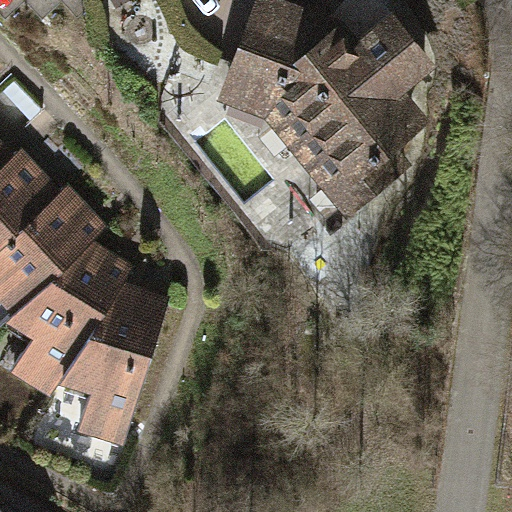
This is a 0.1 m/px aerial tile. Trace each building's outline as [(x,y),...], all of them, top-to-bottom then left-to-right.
[(268,0),(265,0),(230,93),(272,108),(349,202),(402,160),(389,143),(412,124),(406,117),(412,107),(407,97),(397,93),(389,96),(386,92),(425,61),(393,22),(355,54),(332,25),(268,0)] [(0,166),(10,158),(0,147),(0,166)] [(10,158),(0,166),(0,244),(56,193),(16,151),(10,158)] [(103,230),(63,187),(56,193),(0,244),(0,324),(12,313),(89,242),(103,230)] [(131,269),(89,242),(12,313),(41,331),(28,351),(23,351),(15,364),(55,390),(65,374),(120,287),(131,269)] [(168,301),(120,287),(65,374),(97,384),(90,407),(85,408),(81,422),(126,436),(168,301)]
